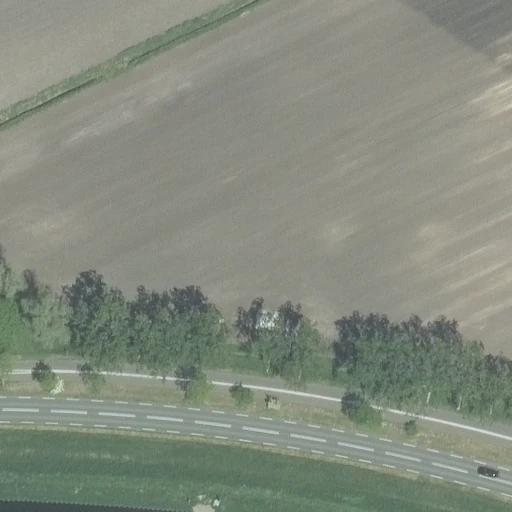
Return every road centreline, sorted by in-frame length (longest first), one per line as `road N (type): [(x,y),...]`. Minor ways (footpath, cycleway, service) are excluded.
road 1 (secondary): [(511,487),(246,432),(0,412)]
road 2 (unclassified): [(511,440),(241,386),(0,373)]
